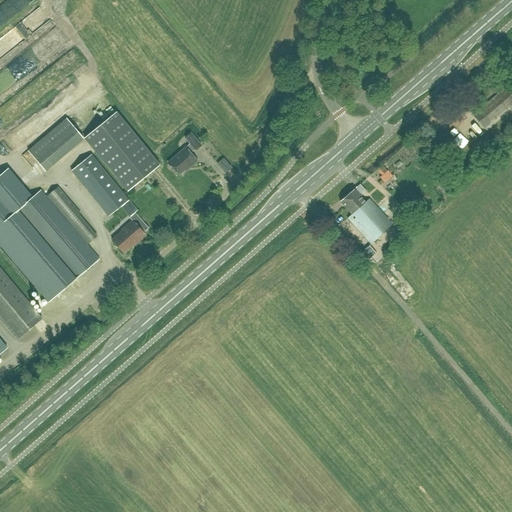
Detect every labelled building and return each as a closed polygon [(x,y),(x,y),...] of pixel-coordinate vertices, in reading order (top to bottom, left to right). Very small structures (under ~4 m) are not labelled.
[(484,129),(511,105),(511,92),(507,87),(472,116),(484,129)] [(83,139),(66,119),(28,151),(45,171),(83,139)] [(127,126),(95,152),(127,192),(159,166),(127,126)] [(201,146),(190,134),(185,139),(189,144),(167,163),(178,176),(188,167),(189,169),(197,162),(190,154),(195,150),(195,151),(201,146)] [(91,155),(71,171),(82,185),(102,169),(91,155)] [(447,178),(441,181),(446,189),(451,186),(447,178)] [(98,260),(86,245),(96,237),(78,215),(79,214),(57,188),(46,197),(40,191),(14,212),(65,272),(67,270),(75,279),(98,260)] [(369,244),(391,225),(369,199),(365,203),(354,190),(339,202),(351,215),(347,218),(369,244)] [(123,208),(131,216),(138,209),(130,201),(123,208)] [(143,234),(148,229),(135,214),(129,219),(132,222),(124,229),(124,230),(112,241),(123,254),(137,242),(145,236),(143,234)] [(0,321),(16,340),(41,319),(0,270),(0,321)]
